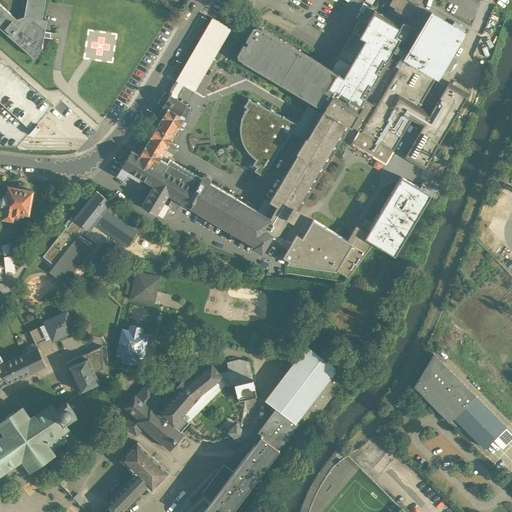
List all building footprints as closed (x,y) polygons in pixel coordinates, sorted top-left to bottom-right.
[(26,0),(24,16),(17,19),(0,4),(0,28),(34,58),(43,48),(42,48),(47,20),(42,19),(45,0),(26,0)] [(247,0),(242,0),(238,9),(243,11),(249,1),(247,0)] [(416,3),(410,0),(391,0),(389,4),(391,6),(408,15),(409,16),(412,10),(416,3)] [(374,10),(367,6),(359,19),(366,23),(374,10)] [(408,15),(391,6),(384,16),(400,26),(402,22),(404,23),(408,15)] [(359,19),(337,58),(349,65),(343,76),(337,72),(337,73),(335,77),(342,81),(339,85),(364,99),(400,40),(394,36),(400,26),(384,16),(374,10),(366,23),(359,19)] [(463,31),(430,12),(405,56),(437,75),(463,31)] [(174,89),(171,96),(176,99),(177,97),(179,92),(183,85),(193,91),(229,29),(213,19),(177,82),(178,82),(174,89)] [(404,23),(402,22),(400,26),(394,36),(400,40),(402,41),(410,27),(404,23)] [(330,69),(261,29),(260,29),(256,27),(252,28),(245,41),(247,42),(246,46),(243,44),(237,55),(238,59),(242,61),(241,62),(318,106),(321,101),(327,104),(339,84),(339,85),(342,81),(335,77),(337,73),(330,69)] [(376,106),(360,132),(353,144),(386,163),(411,120),(419,107),(437,75),(405,56),(376,106)] [(0,58),(0,144),(1,145),(18,146),(21,144),(26,138),(53,108),(55,106),(0,58)] [(349,65),(337,58),(330,69),(337,73),(337,72),(343,76),(349,65)] [(422,127),(403,158),(423,169),(468,93),(448,82),(430,113),(422,127)] [(327,104),(324,109),(323,109),(323,110),(324,111),(324,112),(348,126),(348,125),(360,132),(376,106),(364,99),(339,85),(339,84),(327,104)] [(169,95),(165,92),(165,91),(164,92),(164,93),(163,95),(162,95),(161,96),(162,96),(160,99),(159,100),(160,100),(158,103),(157,103),(157,104),(158,104),(162,106),(161,106),(161,107),(162,107),(157,115),(161,118),(178,127),(184,117),(188,116),(188,117),(189,116),(189,115),(190,113),(191,113),(191,112),(190,109),(191,108),(190,107),(189,108),(186,106),(186,105),(188,105),(188,104),(186,104),(182,102),(183,100),(182,100),(181,101),(177,99),(178,97),(177,97),(176,99),(171,96),(170,95),(170,93),(169,94),(169,95)] [(288,138),(297,124),(283,116),(282,117),(271,110),(270,111),(257,103),(256,104),(248,99),(244,107),(247,109),(245,111),(245,110),(241,120),(239,127),(240,135),(242,143),(246,150),(250,155),(255,159),(252,165),(256,167),(254,171),(262,176),(267,168),(268,169),(279,149),(281,150),(287,138),(288,138)] [(419,107),(411,120),(422,127),(430,113),(419,107)] [(297,153),(277,188),(283,195),(277,206),(285,211),(283,215),(292,220),(333,153),(332,153),(348,126),(324,112),(324,111),(323,110),(307,138),(305,137),(296,152),(297,153)] [(161,118),(140,156),(131,151),(116,176),(124,181),(129,172),(153,186),(141,206),(156,215),(163,204),(168,195),(181,203),(254,245),(252,248),(261,253),(269,240),(272,234),(264,229),(269,219),(169,161),(167,164),(159,160),(178,127),(161,118)] [(433,196),(405,179),(372,234),(369,240),(375,244),(397,257),(433,196)] [(17,185),(15,185),(14,188),(7,187),(6,196),(3,195),(1,207),(4,207),(2,219),(12,221),(13,219),(17,220),(18,217),(22,217),(23,214),(28,215),(32,191),(25,190),(26,187),(24,186),(18,185),(17,185)] [(110,203),(96,192),(73,220),(84,229),(89,222),(126,247),(141,225),(131,219),(127,224),(105,209),(110,203)] [(168,195),(163,204),(168,207),(162,218),(161,218),(163,219),(165,219),(169,218),(172,216),(174,214),(181,203),(168,195)] [(163,204),(156,215),(162,218),(168,207),(163,204)] [(269,219),(264,229),(272,234),(283,215),(285,211),(277,206),(269,219)] [(283,215),(272,234),(274,234),(276,234),(278,234),(280,232),(282,229),(284,229),(286,225),(289,227),(292,220),(283,215)] [(84,229),(73,220),(43,256),(54,265),(78,235),(84,229)] [(287,250),(283,257),(288,260),(286,264),(336,271),(352,244),(349,242),(312,220),(302,238),(296,235),(291,243),(287,250)] [(352,244),(336,271),(341,272),(350,277),(375,244),(369,240),(372,234),(357,227),(349,242),(352,244)] [(272,234),(269,240),(287,250),(291,243),(281,240),(272,234)] [(95,248),(78,235),(54,265),(48,272),(64,285),(95,248)] [(5,267),(5,274),(15,273),(14,256),(4,257),(5,267)] [(159,278),(136,273),(130,300),(153,305),(159,278)] [(65,313),(43,323),(44,325),(49,336),(52,341),(74,331),(65,313)] [(42,326),(30,332),(35,343),(47,337),(42,326)] [(141,328),(132,326),(131,327),(132,327),(131,329),(130,328),(129,328),(129,331),(123,330),(121,338),(119,347),(118,347),(116,355),(123,357),(122,361),(123,361),(123,360),(124,361),(124,362),(123,362),(123,363),(132,365),(132,364),(132,362),(134,363),(135,360),(142,361),(143,355),(148,356),(151,344),(146,342),(148,336),(141,335),(142,331),(141,330),(141,331),(140,330),(140,329),(141,329),(141,328)] [(286,343),(274,340),(272,350),(284,352),(286,343)] [(96,377),(107,373),(105,346),(103,343),(79,354),(82,362),(87,359),(96,377)] [(275,409),(257,433),(261,436),(278,450),(289,435),(297,441),(346,377),(306,346),(265,401),(275,409)] [(27,353),(23,355),(31,373),(46,366),(37,348),(27,353)] [(23,355),(0,365),(0,362),(3,361),(0,356),(0,388),(4,386),(31,373),(23,355)] [(474,396),(433,355),(414,386),(449,421),(474,396)] [(87,359),(68,368),(79,392),(98,383),(96,377),(87,359)] [(241,369),(239,360),(228,360),(229,368),(216,371),(219,375),(241,369)] [(247,363),(239,360),(241,369),(249,367),(249,364),(247,363)] [(161,411),(159,413),(180,432),(181,432),(189,422),(181,416),(199,395),(221,377),(219,375),(216,371),(211,364),(187,383),(183,380),(177,387),(179,389),(161,411)] [(241,369),(219,375),(221,377),(227,385),(234,383),(252,379),(249,367),(241,369)] [(107,373),(96,377),(98,383),(110,379),(109,372),(107,373)] [(256,397),(252,379),(234,383),(238,401),(256,397)] [(504,426),(474,396),(449,421),(453,425),(457,421),(483,447),(484,448),(505,427),(504,426)] [(22,409),(15,413),(16,413),(13,415),(12,414),(11,415),(8,416),(8,417),(7,417),(8,419),(5,420),(0,423),(0,426),(6,435),(1,438),(2,439),(0,440),(0,473),(0,474),(3,472),(2,471),(7,468),(6,468),(17,461),(22,458),(29,469),(36,465),(35,465),(46,458),(52,454),(51,452),(62,444),(64,446),(68,444),(66,442),(66,441),(60,432),(64,429),(65,430),(66,428),(67,428),(65,426),(63,423),(75,415),(67,402),(54,410),(52,407),(51,405),(49,406),(44,409),(44,410),(34,417),(34,416),(29,419),(22,409)] [(244,432),(238,426),(231,433),(237,439),(240,438),(243,435),(244,432)] [(66,428),(65,430),(64,429),(60,432),(66,441),(66,442),(68,444),(74,440),(66,428)] [(211,501),(202,511),(230,511),(278,450),(261,436),(235,469),(211,501)] [(168,474),(137,443),(120,460),(135,475),(106,504),(109,511),(120,511),(146,486),(151,491),(168,474)] [(229,464),(203,495),(211,501),(235,469),(229,464)] [(84,502),(77,495),(73,499),(80,506),(84,502)] [(202,511),(211,501),(203,495),(186,511),(202,511)]
